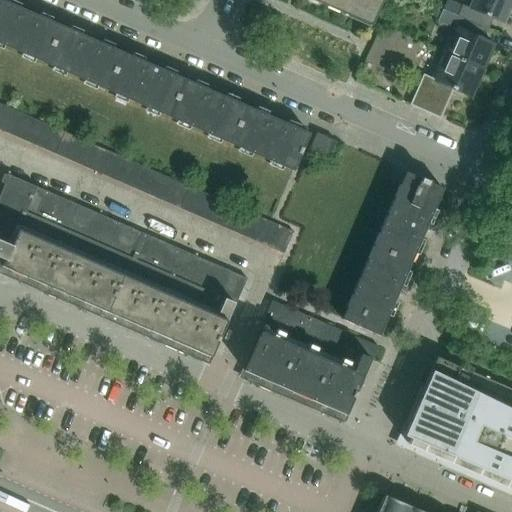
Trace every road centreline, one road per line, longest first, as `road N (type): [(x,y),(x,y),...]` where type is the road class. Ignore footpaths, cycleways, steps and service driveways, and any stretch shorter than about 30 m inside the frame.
road 1 (residential): [(195,44),(485,175)]
road 2 (residential): [(403,362),(485,175)]
road 3 (residential): [(366,448),(507,511)]
